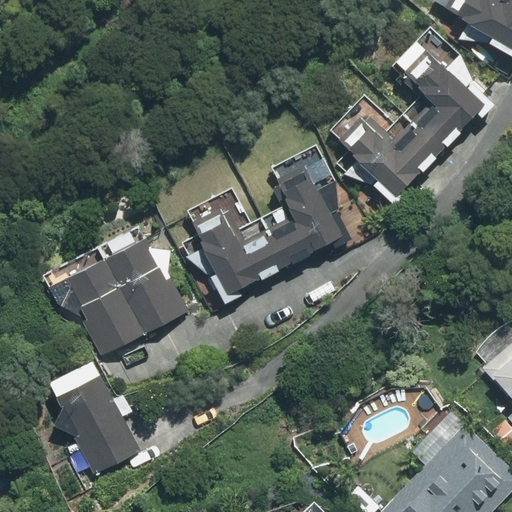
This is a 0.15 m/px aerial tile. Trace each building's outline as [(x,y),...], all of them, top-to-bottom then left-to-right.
[(511,0),(434,0),(433,3),(447,10),(444,15),(462,25),(459,32),(511,61),(511,0)] [(361,110),(332,139),(393,199),(487,105),(465,82),(471,77),(442,48),(429,61),(412,44),(388,69),(417,97),(382,132),(361,110)] [(184,213),(190,224),(186,226),(226,299),(343,235),(330,212),(333,180),(316,152),(297,164),(299,168),(270,184),(280,203),(247,221),(229,189),(184,213)] [(168,252),(146,251),(140,239),(63,279),(67,287),(61,308),(83,319),(103,357),(188,314),(165,269),(168,252)] [(488,365),(481,371),(511,404),(511,415),(507,419),(511,424),(511,317),(475,351),(488,365)] [(97,369),(52,393),(91,467),(137,442),(97,369)] [(497,511),(511,497),(511,469),(468,425),(380,511),(497,511)]
